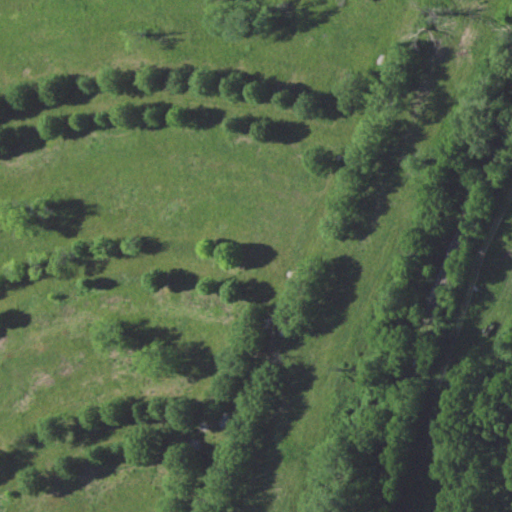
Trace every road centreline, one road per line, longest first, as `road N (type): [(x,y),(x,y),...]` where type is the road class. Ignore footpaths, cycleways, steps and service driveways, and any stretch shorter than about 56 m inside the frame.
road 1 (residential): [(200,511),(421,0)]
road 2 (residential): [(357,147),(251,103),(180,92),(94,94),(0,120)]
road 3 (residential): [(292,305),(207,267),(142,258),(81,265),(0,298)]
road 4 (residential): [(223,451),(174,434),(124,431),(70,443),(0,480)]
